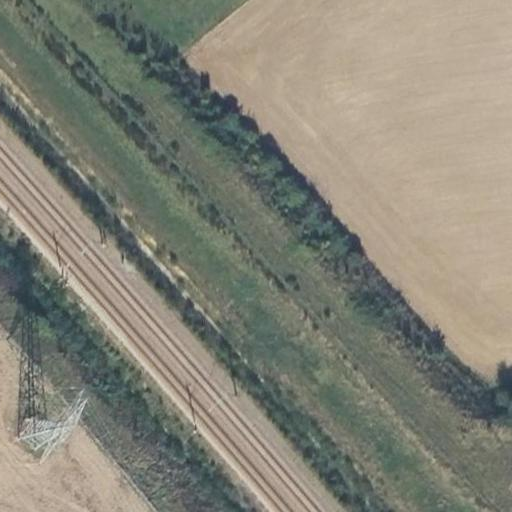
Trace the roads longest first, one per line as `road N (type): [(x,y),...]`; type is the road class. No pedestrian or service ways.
road 1 (track): [(0,43),(438,511)]
road 2 (track): [(170,511),(0,306)]
